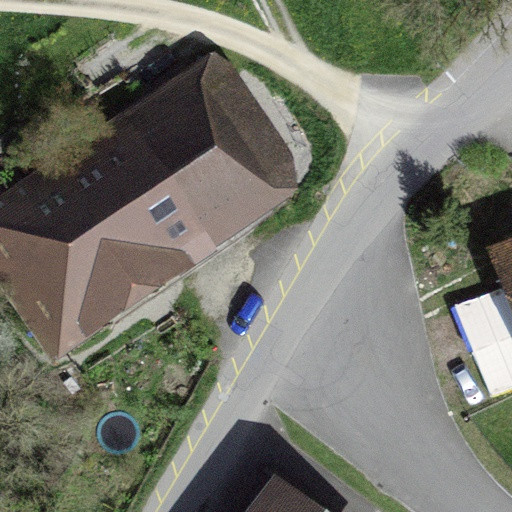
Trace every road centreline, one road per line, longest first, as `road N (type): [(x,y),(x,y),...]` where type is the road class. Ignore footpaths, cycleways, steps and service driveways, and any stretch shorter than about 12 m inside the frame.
road 1 (unclassified): [(172,511),(381,189),(511,59)]
road 2 (track): [(410,156),(313,83),(122,22),(0,16)]
